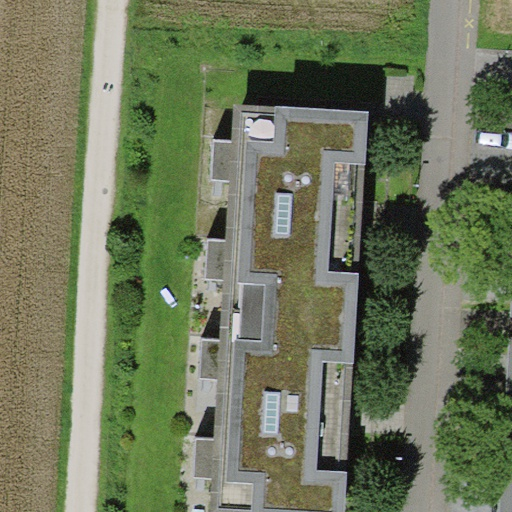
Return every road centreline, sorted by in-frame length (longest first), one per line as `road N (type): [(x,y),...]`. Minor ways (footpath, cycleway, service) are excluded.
road 1 (track): [(116,0),(84,511)]
road 2 (residential): [(422,511),(453,0)]
